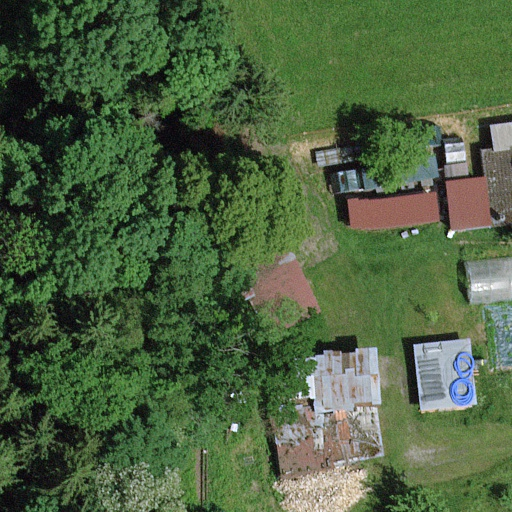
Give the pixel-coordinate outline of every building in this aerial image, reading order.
[(511,121),(494,123),(496,145),(485,147),(489,189),(502,187),(505,213),(511,212),(511,121)] [(310,300),(292,234),(234,250),(251,316),(310,300)] [(511,249),(471,254),(476,294),(511,288),(511,249)] [(421,399),(479,396),(476,331),(419,333),(421,399)] [(380,343),(296,345),(297,394),(278,394),(280,458),(383,456),(380,343)]
